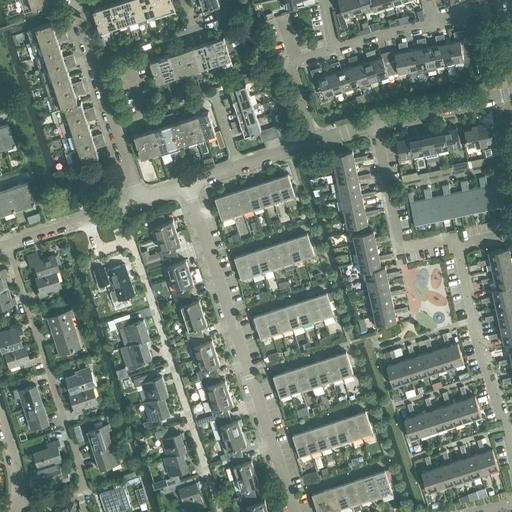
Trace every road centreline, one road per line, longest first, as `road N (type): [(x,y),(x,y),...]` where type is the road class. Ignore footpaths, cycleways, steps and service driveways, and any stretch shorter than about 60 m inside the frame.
road 1 (residential): [(223,511),(133,240),(98,251),(88,218)]
road 2 (residential): [(291,511),(186,185)]
road 3 (residential): [(18,502),(87,486),(8,244)]
road 4 (residential): [(511,454),(460,244)]
road 5 (residential): [(460,244),(396,245),(375,123)]
road 6 (residential): [(238,165),(214,95),(145,116)]
road 7 (unclassified): [(375,123),(511,95)]
